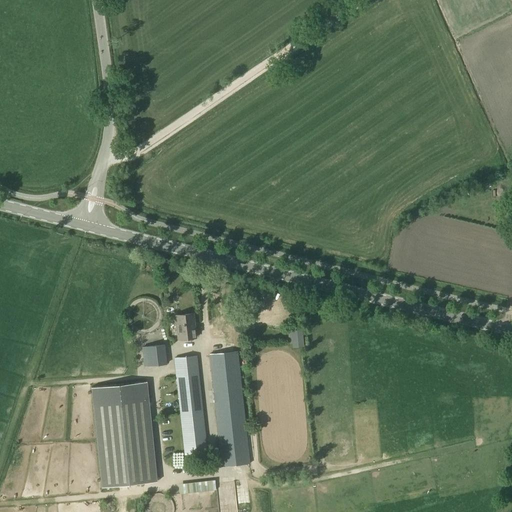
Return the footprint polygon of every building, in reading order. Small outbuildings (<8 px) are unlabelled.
[(193,313),(175,315),(178,340),(196,338),(193,313)] [(291,343),(292,347),(304,346),(302,331),(288,332),(288,343),(291,343)] [(164,344),(142,347),(144,366),(166,364),(164,344)] [(237,351),(208,354),(219,450),(248,447),(237,351)] [(175,358),(176,366),(186,455),(207,452),(197,355),(176,358),(175,358)] [(156,482),(146,382),(91,387),(101,487),(156,482)] [(248,447),(219,450),(221,465),(250,463),(248,447)] [(175,476),(175,486),(212,485),(212,475),(175,476)]
